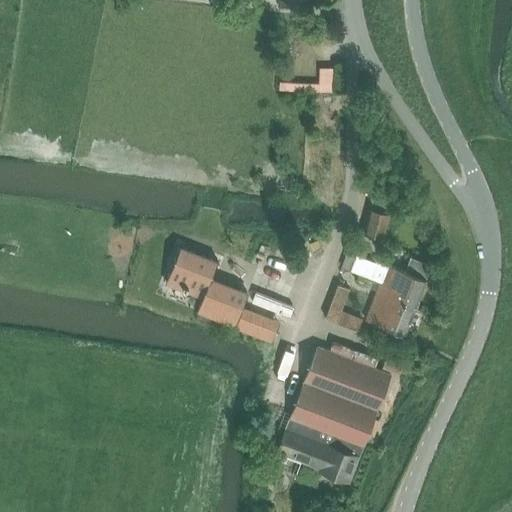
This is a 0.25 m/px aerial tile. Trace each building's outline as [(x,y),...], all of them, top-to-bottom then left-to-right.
[(364,229),(383,234),(389,214),(370,209),(364,229)] [(211,276),(218,260),(180,245),(166,279),(182,284),(181,286),(188,289),(189,287),(203,293),(196,309),(216,317),(229,284),(211,276)] [(347,252),(342,267),(370,277),(374,266),(375,261),(357,254),(356,255),(347,252)] [(374,266),(370,277),(379,281),(397,288),(394,297),(416,306),(426,279),(431,265),(411,258),(406,271),(386,263),(384,270),(374,266)] [(397,288),(379,281),(366,317),(406,333),(416,306),(394,297),(397,288)] [(336,282),(324,315),(339,321),(343,310),(340,308),(348,287),(336,282)] [(358,328),(362,316),(343,310),(339,321),(358,328)] [(288,418),(362,445),(388,373),(314,346),(288,418)] [(349,479),(362,445),(288,418),(275,451),(349,479)]
